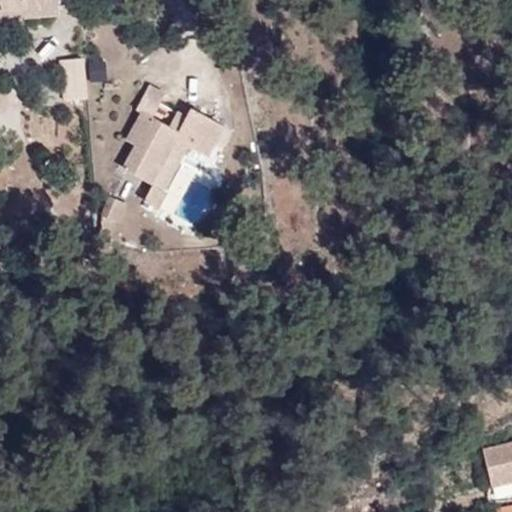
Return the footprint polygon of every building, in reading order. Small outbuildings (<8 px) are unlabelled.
[(0,0),(0,10),(4,8),(61,3),(60,0),(0,0)] [(4,8),(0,10),(0,22),(11,17),(61,13),(61,3),(4,8)] [(87,95),(83,56),(65,58),(69,97),(87,95)] [(139,107),(145,110),(155,115),(167,92),(152,83),(139,107)] [(154,182),(174,146),(178,138),(209,155),(225,125),(192,108),(189,115),(181,130),(172,125),(155,115),(145,110),(129,138),(137,143),(125,166),(154,182)] [(181,130),(189,115),(179,109),(172,125),(181,130)] [(145,199),(160,207),(169,191),(166,189),(186,152),(174,146),(154,182),(145,199)] [(106,213),(121,219),(127,204),(113,197),(106,213)] [(511,442),(486,449),(487,451),(495,483),(511,478),(511,442)]
